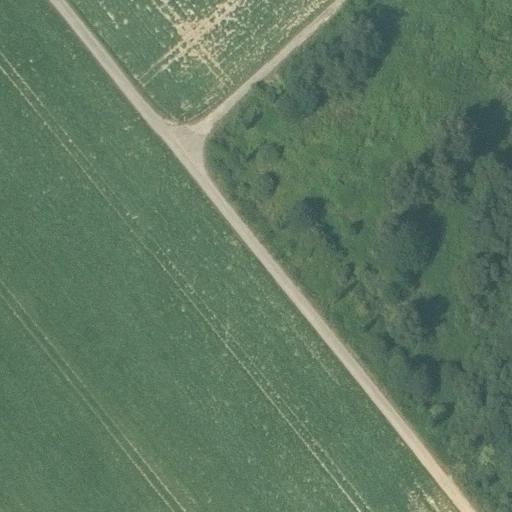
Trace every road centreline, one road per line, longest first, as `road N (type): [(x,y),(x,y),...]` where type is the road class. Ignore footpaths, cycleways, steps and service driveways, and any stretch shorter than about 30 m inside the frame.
road 1 (track): [(473,511),(65,0)]
road 2 (track): [(186,148),(343,0)]
